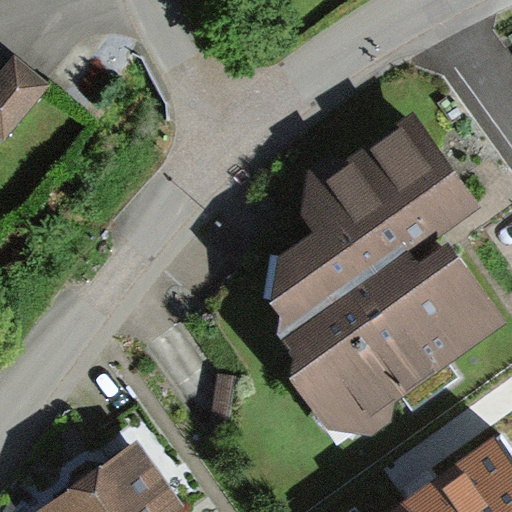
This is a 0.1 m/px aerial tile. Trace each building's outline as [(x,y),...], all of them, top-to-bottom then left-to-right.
[(0,141),(3,143),(47,89),(13,62),(0,77),(0,141)] [(395,414),(508,330),(448,246),(485,220),(407,110),(306,181),(299,217),(318,244),(276,272),(285,349),(291,400),(324,439),(375,445),(391,431),(395,414)] [(139,428),(36,498),(45,511),(144,511),(174,492),(180,487),(139,428)] [(424,491),(393,511),(511,511),(511,460),(496,439),(424,491)] [(144,511),(187,511),(174,492),(144,511)]
